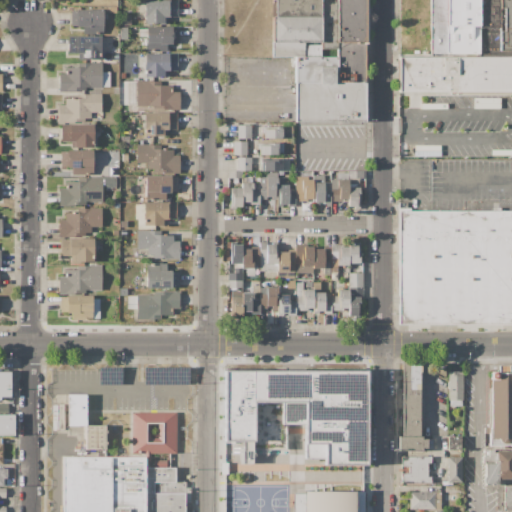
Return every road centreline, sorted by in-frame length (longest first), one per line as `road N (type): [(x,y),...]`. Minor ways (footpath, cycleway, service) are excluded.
road 1 (residential): [(385,511),(382,0)]
road 2 (residential): [(0,345),(511,345)]
road 3 (residential): [(32,511),(32,27)]
road 4 (residential): [(210,511),(209,102)]
road 5 (residential): [(385,224),(210,224)]
